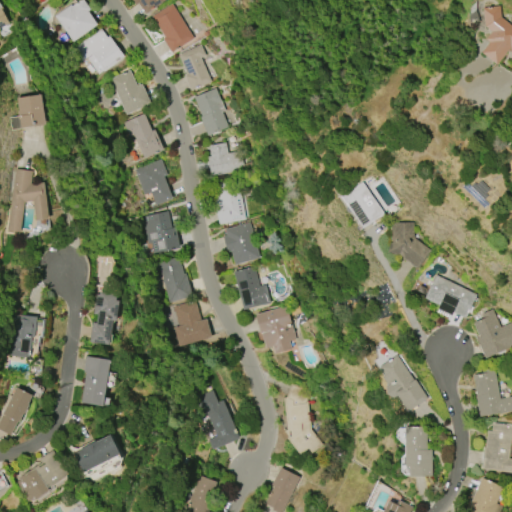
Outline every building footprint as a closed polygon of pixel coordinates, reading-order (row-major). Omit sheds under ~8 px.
[(97,25),(72,42),(54,16),(70,5),(71,6),(80,0),(82,0),(90,10),(87,11),(97,25)] [(135,0),(145,14),(165,0),(135,0)] [(171,53),(162,39),(164,37),(151,16),(171,4),(193,39),(171,53)] [(0,27),(0,5),(2,9),(1,9),(8,23),(0,27)] [(511,48),(510,47),(496,65),(480,52),(488,42),(485,39),(491,32),(484,26),(482,8),(499,6),(500,17),(511,26),(511,48)] [(123,58),(103,72),(103,71),(97,75),(86,58),(78,63),(70,51),(100,30),(106,38),(108,36),(123,58)] [(191,90),(211,82),(201,59),(205,57),(200,45),(176,56),(191,90)] [(123,114),(150,106),(143,84),(136,86),(131,71),(111,78),(123,114)] [(193,97),(207,136),(229,128),(215,89),(193,97)] [(16,98),(18,117),(9,118),(10,130),(45,126),(41,95),(16,98)] [(142,160),(162,151),(145,113),(125,122),(142,160)] [(227,154),(225,143),(206,147),(211,176),(243,170),(240,152),(227,154)] [(173,199),(159,160),(133,170),(143,196),(150,193),(155,206),(173,199)] [(45,221),(47,184),(31,183),(32,171),(11,170),(7,233),(21,234),(23,203),(34,203),(33,220),(45,221)] [(362,229),(340,197),(361,182),(384,214),(362,229)] [(213,188),(217,224),(244,221),(239,184),(213,188)] [(151,255),(180,247),(175,228),(171,228),(167,211),(141,217),(151,255)] [(408,238),(410,243),(413,238),(430,251),(417,269),(398,254),(396,256),(386,252),(390,243),(391,243),(390,223),(412,222),(413,238),(408,238)] [(222,231),(233,266),(260,258),(249,223),(222,231)] [(169,303),(191,297),(179,256),(158,263),(169,303)] [(241,310),(270,304),(266,285),(259,286),(255,267),(234,272),(241,310)] [(435,275),(477,295),(465,318),(453,312),(451,316),(437,309),(439,306),(424,299),(435,275)] [(89,342),(92,322),(96,323),(97,315),(93,314),(95,295),(98,295),(99,292),(116,294),(115,301),(118,301),(115,321),(112,320),(108,345),(89,342)] [(210,338),(178,347),(173,328),(178,327),(172,307),(194,301),(200,321),(205,319),(210,338)] [(255,314),(264,349),(271,347),(273,354),(291,350),(289,342),(295,340),(286,306),(255,314)] [(511,347),(484,359),(476,339),(479,338),(473,323),(482,319),(481,315),(491,310),(499,328),(511,322),(511,347)] [(29,359),(2,356),(6,326),(7,326),(9,315),(36,318),(33,341),(31,340),(29,359)] [(414,379),(427,399),(407,412),(397,396),(393,398),(386,395),(385,386),(387,385),(382,377),(384,376),(378,367),(396,355),(413,381),(414,379)] [(110,361),(102,406),(80,403),(85,373),(83,372),(86,356),(110,361)] [(479,417),(475,396),(476,396),(472,376),(482,374),(482,371),(493,369),(499,399),(511,397),(511,411),(499,414),(499,413),(479,417)] [(288,437),(284,432),(287,430),(283,398),(286,399),(291,384),(310,391),(307,401),(311,430),(322,445),(311,453),(307,449),(299,455),(287,438),(288,437)] [(15,388),(32,396),(27,405),(28,405),(24,413),(23,413),(18,423),(16,422),(10,436),(0,430),(0,417),(1,415),(0,414),(0,411),(8,395),(11,396),(15,388)] [(214,450),(239,439),(223,401),(217,404),(210,388),(192,395),(214,450)] [(511,473),(479,469),(482,447),(484,447),(486,429),(491,430),(492,423),(511,425),(507,459),(511,459),(511,473)] [(431,450),(432,476),(409,477),(408,467),(405,468),(404,427),(427,427),(427,451),(431,450)] [(119,455),(84,473),(74,453),(109,435),(119,455)] [(39,459),(52,451),(68,475),(46,488),(48,491),(34,500),(33,497),(27,501),(16,483),(20,480),(18,478),(41,463),(39,459)] [(263,504),(278,511),(282,511),(299,477),(280,468),(263,504)] [(205,511),(215,481),(192,474),(179,511),(205,511)] [(466,511),(481,478),(502,488),(495,504),(501,506),(498,511),(466,511)] [(381,511),(387,501),(395,505),(397,501),(412,507),(409,511),(381,511)]
